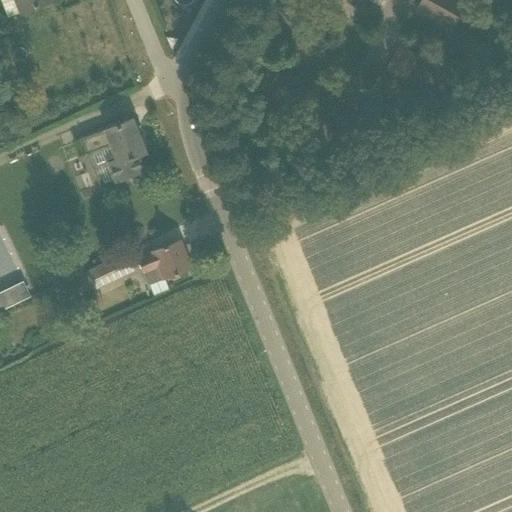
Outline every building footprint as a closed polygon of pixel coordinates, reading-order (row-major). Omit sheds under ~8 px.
[(0,0),(8,17),(21,12),(50,0),(0,0)] [(465,0),(421,0),(416,10),(452,29),(467,1),(465,0)] [(419,55),(401,45),(388,70),(405,79),(419,55)] [(137,155),(145,151),(132,118),(81,139),(87,153),(111,143),(117,159),(109,162),(116,180),(143,170),(137,155)] [(149,284),(191,267),(180,240),(152,251),(153,252),(138,258),(149,284)] [(97,288),(135,270),(126,253),(89,271),(97,288)] [(0,309),(12,304),(6,291),(0,293),(0,309)]
